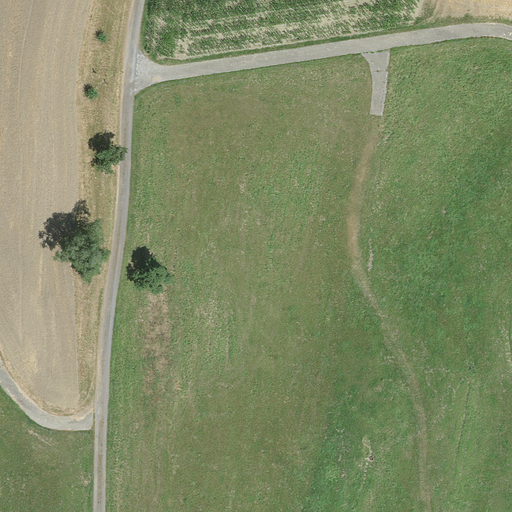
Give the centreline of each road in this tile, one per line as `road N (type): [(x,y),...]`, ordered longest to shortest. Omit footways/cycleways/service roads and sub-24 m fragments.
road 1 (track): [(97,511),(136,0)]
road 2 (track): [(126,75),(490,30),(511,35)]
road 3 (track): [(0,378),(33,414),(59,424),(84,418),(102,399)]
